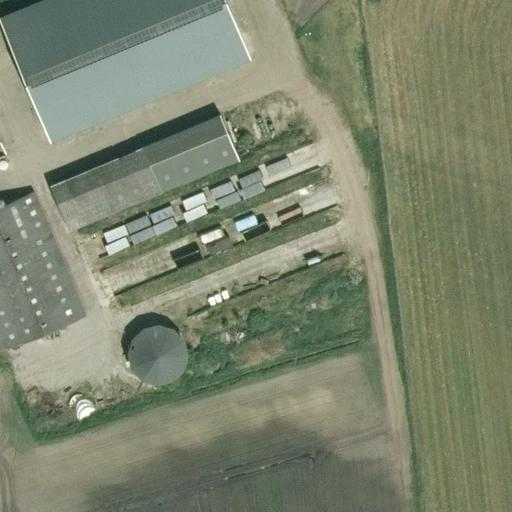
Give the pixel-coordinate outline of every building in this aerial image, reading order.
[(225,0),(49,0),(2,20),(49,136),(247,54),(225,0)] [(143,147),(162,192),(239,159),(220,114),(143,147)] [(303,160),(319,151),(309,135),(294,144),(303,160)] [(92,221),(72,175),(50,184),(68,231),(92,221)] [(0,347),(1,350),(86,315),(34,191),(0,205),(0,347)] [(141,379),(156,384),(172,380),(183,369),(187,354),(184,338),(173,326),(158,323),(142,326),(131,338),(127,352),(130,368),(141,379)]
